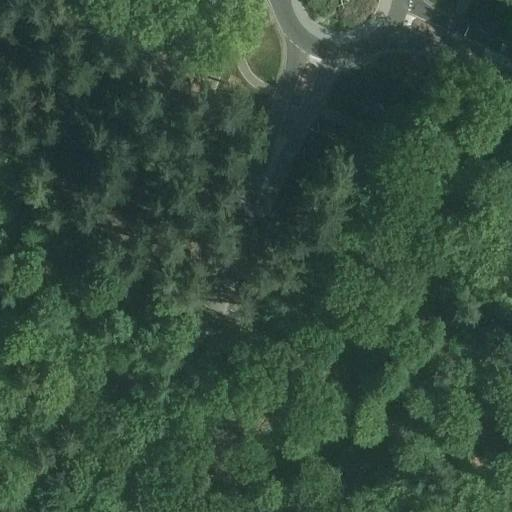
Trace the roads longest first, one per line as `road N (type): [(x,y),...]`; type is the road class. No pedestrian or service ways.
road 1 (tertiary): [(131,511),(255,209)]
road 2 (tertiary): [(296,35),(251,187),(255,209)]
road 3 (tertiary): [(255,209),(271,195),(325,73),(343,55)]
road 4 (primary): [(386,36),(511,76)]
